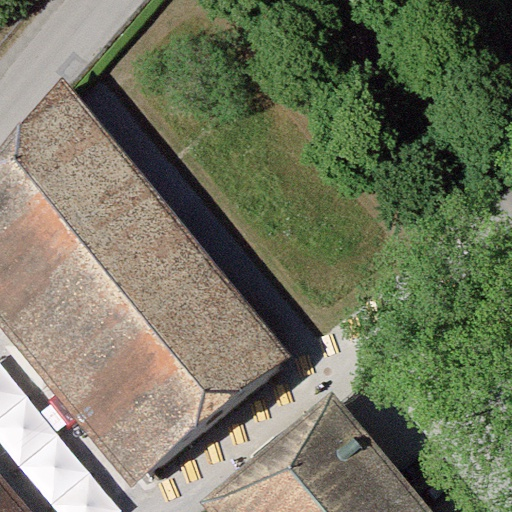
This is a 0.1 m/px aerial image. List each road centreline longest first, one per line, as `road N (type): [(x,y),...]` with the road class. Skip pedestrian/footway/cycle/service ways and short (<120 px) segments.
road 1 (unknown): [(366,348),(511,224)]
road 2 (residential): [(0,130),(105,0)]
